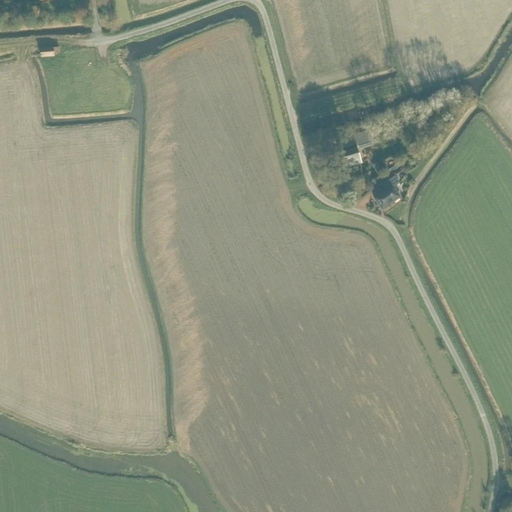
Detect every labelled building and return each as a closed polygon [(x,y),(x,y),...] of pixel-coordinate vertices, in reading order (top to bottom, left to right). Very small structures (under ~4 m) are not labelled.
[(41,58),(54,57),(53,47),(40,48),(41,58)] [(358,148),(373,144),(369,134),(355,138),(358,148)] [(344,168),(361,164),(356,146),(341,150),(342,152),(331,155),(335,169),(344,166),(344,168)] [(364,184),(370,182),(368,174),(362,175),(364,184)] [(381,211),(399,198),(392,188),(399,184),(394,177),(382,186),(385,190),(373,199),(381,211)]
